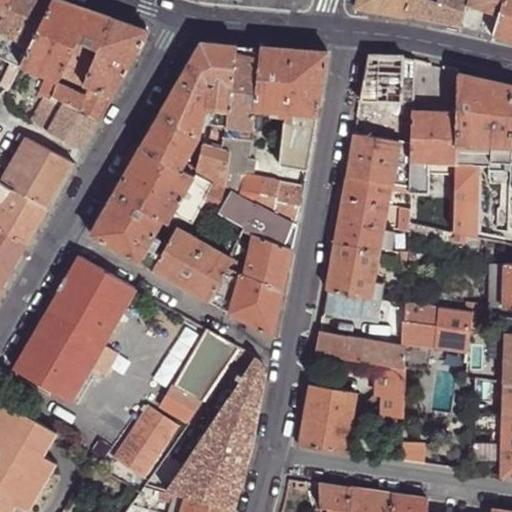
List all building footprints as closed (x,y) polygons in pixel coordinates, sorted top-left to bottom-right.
[(53,1),(50,0),(13,0),(0,28),(0,34),(21,44),(31,49),(54,2),(53,1)] [(0,0),(0,28),(13,0),(0,0)] [(58,0),(52,0),(53,1),(54,2),(31,49),(22,68),(58,83),(63,76),(68,63),(77,41),(97,49),(99,50),(111,19),(58,0)] [(357,0),(355,8),(406,17),(411,0),(357,0)] [(442,0),(442,4),(428,0),(411,0),(406,17),(459,27),(465,6),(467,0),(442,0)] [(467,0),(465,6),(499,16),(504,0),(467,0)] [(511,41),(511,0),(504,0),(499,16),(493,35),(490,35),(491,36),(511,41)] [(145,30),(111,19),(99,50),(97,49),(89,71),(85,84),(86,85),(92,87),(114,96),(128,71),(148,38),(148,34),(145,30)] [(77,41),(68,63),(89,71),(97,49),(77,41)] [(201,43),(161,113),(200,135),(200,132),(205,111),(217,112),(230,114),(236,51),(236,44),(203,42),(201,43)] [(22,68),(31,49),(21,44),(13,64),(22,68)] [(327,52),(261,47),(260,57),(256,109),(286,112),(316,115),(327,52)] [(260,57),(236,51),(230,114),(228,125),(253,129),(256,109),(260,57)] [(367,56),(360,101),(401,102),(402,102),(404,57),(367,56)] [(415,60),(404,57),(402,102),(401,102),(400,110),(399,110),(398,136),(412,138),(413,111),(415,60)] [(68,63),(63,76),(85,84),(89,71),(68,63)] [(19,72),(22,68),(13,64),(6,78),(14,82),(19,72)] [(28,77),(19,72),(14,82),(12,87),(21,91),(28,77)] [(511,115),(511,84),(458,73),(457,112),(456,144),(511,146),(511,115)] [(82,95),(87,98),(92,87),(86,85),(82,95)] [(53,96),(82,112),(87,98),(82,95),(57,86),(53,96)] [(21,91),(12,87),(10,92),(20,97),(23,92),(21,91)] [(99,122),(114,96),(92,87),(87,98),(82,112),(85,115),(99,122)] [(69,145),(85,115),(82,112),(53,96),(51,95),(49,100),(36,125),(35,126),(69,145)] [(43,99),(31,122),(36,125),(49,100),(46,99),(46,101),(43,99)] [(359,105),(357,117),(369,119),(370,107),(359,105)] [(412,138),(412,143),(411,150),(411,160),(429,160),(456,162),(456,144),(457,112),(413,111),(412,138)] [(217,112),(210,134),(225,136),(228,125),(230,114),(217,112)] [(307,170),(316,115),(286,112),(284,127),(282,127),(282,132),(281,142),(279,165),(307,170)] [(161,113),(142,146),(181,168),(184,162),(200,135),(161,113)] [(367,126),(366,136),(391,140),(393,131),(367,126)] [(225,136),(210,134),(207,145),(222,149),(225,136)] [(353,134),(346,176),(391,183),(393,175),(397,147),(398,141),(391,140),(366,136),(353,134)] [(25,145),(28,140),(19,135),(16,140),(16,141),(21,143),(25,145)] [(251,140),(225,136),(222,149),(221,150),(229,152),(225,185),(232,189),(239,194),(243,173),(245,174),(251,140)] [(16,141),(16,140),(14,139),(10,146),(17,150),(21,143),(16,141)] [(46,211),(74,164),(28,140),(25,145),(18,158),(2,185),(8,188),(46,211)] [(412,143),(398,141),(397,147),(411,150),(412,143)] [(221,150),(222,149),(207,145),(202,144),(197,170),(225,185),(229,152),(221,150)] [(511,146),(456,144),(456,162),(456,165),(474,165),(490,166),(510,166),(511,161),(511,146)] [(142,146),(115,192),(163,220),(167,222),(173,212),(193,176),(181,168),(142,146)] [(0,183),(2,185),(18,158),(8,153),(0,165),(0,183)] [(248,157),(245,174),(255,176),(258,159),(248,157)] [(429,160),(411,160),(411,171),(428,172),(429,160)] [(456,165),(456,162),(429,160),(428,172),(429,173),(446,174),(455,174),(456,165)] [(195,172),(197,170),(184,162),(181,168),(193,176),(195,172)] [(304,186),(307,170),(279,165),(277,180),(304,186)] [(453,212),(453,231),(453,233),(474,237),(476,170),(474,170),(474,165),(456,165),(455,174),(454,188),(453,212)] [(502,185),(510,184),(510,180),(510,166),(490,166),(489,178),(502,178),(502,185)] [(428,172),(411,171),(410,178),(410,186),(410,192),(428,193),(429,173),(428,172)] [(214,183),(195,172),(193,176),(173,212),(191,222),(202,202),(214,183)] [(239,194),(257,204),(293,224),(297,227),(304,186),(277,180),(255,176),(245,174),(243,173),(239,194)] [(454,188),(455,174),(446,174),(446,188),(454,188)] [(410,186),(410,178),(393,175),(391,183),(410,186)] [(391,183),(346,176),(342,197),(387,205),(390,190),(391,183)] [(0,202),(8,188),(2,185),(0,183),(0,202)] [(219,211),(230,192),(214,183),(202,202),(219,211)] [(410,192),(410,186),(391,183),(390,190),(410,193),(410,192)] [(500,229),(508,232),(510,184),(502,185),(500,229)] [(0,230),(27,245),(46,211),(8,188),(0,202),(0,230)] [(91,234),(139,262),(148,246),(163,220),(115,192),(91,234)] [(219,211),(245,227),(255,206),(230,192),(219,211)] [(342,197),(339,218),(384,226),(387,205),(342,197)] [(293,224),(257,204),(255,206),(245,227),(244,230),(250,232),(254,234),(284,246),(293,224)] [(445,211),(444,230),(453,231),(453,212),(445,211)] [(335,241),(380,248),(380,246),(383,228),(384,226),(339,218),(335,241)] [(409,223),(409,235),(478,252),(480,239),(474,237),(453,233),(453,231),(444,230),(409,223)] [(297,227),(293,224),(284,246),(292,250),(297,227)] [(161,253),(153,269),(210,302),(229,267),(234,259),(231,257),(198,239),(177,226),(161,253)] [(394,230),(383,228),(380,246),(391,248),(394,230)] [(19,260),(27,245),(0,230),(0,287),(2,289),(12,272),(19,260)] [(244,230),(231,257),(234,259),(236,260),(250,232),(244,230)] [(283,291),(292,250),(284,246),(254,234),(245,266),(243,274),(283,291)] [(374,280),(380,248),(335,241),(326,289),(349,293),(371,296),(374,280)] [(139,262),(153,269),(161,253),(148,246),(139,262)] [(408,254),(408,267),(415,268),(416,251),(408,250),(408,254)] [(78,255),(46,312),(103,344),(135,288),(78,255)] [(236,260),(234,259),(229,267),(239,273),(243,274),(245,266),(236,260)] [(505,308),(505,264),(493,263),(489,267),(488,304),(492,308),(505,308)] [(239,273),(229,267),(210,302),(229,313),(239,273)] [(273,338),(283,291),(243,274),(239,273),(229,313),(273,338)] [(371,296),(381,298),(384,282),(374,280),(371,296)] [(380,317),(383,299),(381,298),(371,296),(349,293),(346,311),(380,317)] [(473,313),(478,313),(480,302),(467,301),(466,312),(473,313)] [(468,351),(473,313),(466,312),(406,303),(406,306),(406,336),(405,342),(468,351)] [(389,335),(406,336),(406,306),(389,306),(389,335)] [(46,312),(14,369),(71,401),(90,367),(103,344),(46,312)] [(230,358),(238,347),(206,329),(161,407),(188,422),(230,358)] [(318,333),(315,354),(388,365),(404,368),(404,367),(406,349),(406,348),(318,333)] [(118,353),(103,344),(90,367),(105,375),(118,353)] [(238,347),(230,358),(237,363),(244,351),(238,347)] [(406,349),(404,367),(425,370),(427,360),(414,358),(415,350),(406,349)] [(240,382),(165,493),(175,496),(185,499),(234,511),(244,476),(255,431),(261,404),(266,375),(266,371),(250,368),(256,357),(244,351),(237,363),(248,370),(242,378),(238,375),(235,379),(240,382)] [(433,356),(431,371),(459,375),(466,376),(468,362),(433,356)] [(260,360),(256,357),(250,368),(266,371),(266,370),(265,366),(260,360)] [(468,362),(466,376),(474,378),(476,363),(468,362)] [(404,368),(388,365),(387,378),(377,378),(377,394),(384,394),(383,414),(405,413),(404,368)] [(466,376),(459,375),(458,385),(474,387),(474,378),(466,376)] [(504,382),(474,378),(474,387),(474,395),(486,397),(504,399),(504,382)] [(299,446),(346,453),(350,427),(353,408),(356,391),(310,384),(299,446)] [(486,397),(474,395),(475,410),(485,411),(486,397)] [(0,511),(13,511),(18,504),(31,511),(59,463),(45,455),(58,432),(3,401),(0,406),(0,511)] [(113,457),(144,477),(178,424),(148,404),(113,457)] [(370,411),(353,408),(350,427),(366,430),(370,411)] [(494,412),(493,443),(503,443),(504,414),(494,412)] [(511,414),(504,414),(503,443),(511,444),(511,414)] [(474,440),(473,472),(488,474),(489,459),(502,460),(503,443),(493,443),(474,440)] [(511,444),(503,443),(502,460),(502,476),(511,477),(511,444)] [(488,474),(502,476),(502,460),(489,459),(488,474)] [(296,491),(307,492),(304,482),(297,480),(296,491)] [(348,511),(349,488),(319,484),(320,508),(327,508),(327,511),(348,511)] [(147,507),(158,491),(144,488),(133,503),(147,507)] [(391,511),(392,495),(349,488),(348,511),(391,511)] [(165,493),(164,493),(162,500),(172,503),(173,503),(175,496),(165,493)] [(392,495),(391,511),(427,511),(428,500),(392,495)] [(181,511),(185,499),(175,496),(173,503),(172,503),(169,511),(181,511)] [(233,511),(234,511),(185,499),(181,511),(233,511)] [(143,511),(147,507),(133,503),(127,511),(143,511)]
